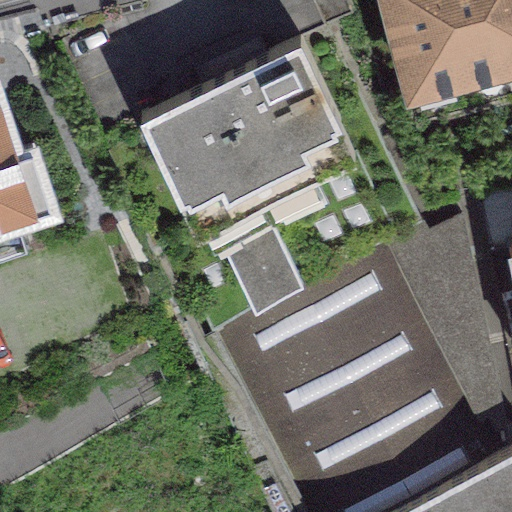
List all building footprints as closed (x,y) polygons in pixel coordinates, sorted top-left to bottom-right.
[(511,0),(386,0),(405,72),(511,45),(511,0)] [(337,91),(342,89),(299,6),(140,86),(200,204),(355,125),(337,91)] [(0,43),(0,123),(24,116),(0,43)] [(39,111),(24,116),(0,123),(0,237),(32,227),(21,197),(63,183),(39,111)] [(511,511),(511,423),(511,424),(459,204),(217,332),(308,511),(511,511)] [(268,205),(224,227),(257,292),(301,270),(268,205)] [(15,252),(0,259),(0,432),(150,345),(98,223),(15,252)]
